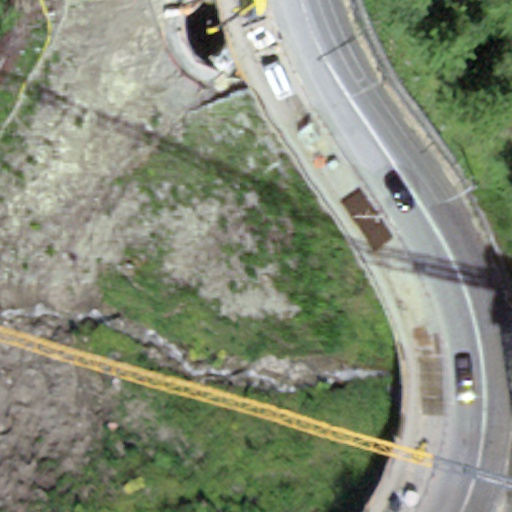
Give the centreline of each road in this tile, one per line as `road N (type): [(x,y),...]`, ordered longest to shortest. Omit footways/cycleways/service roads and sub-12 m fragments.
road 1 (secondary): [(266,0),(301,83),(389,213),(436,305),(451,369),(451,427),(426,511)]
road 2 (secondary): [(173,0),(0,366)]
